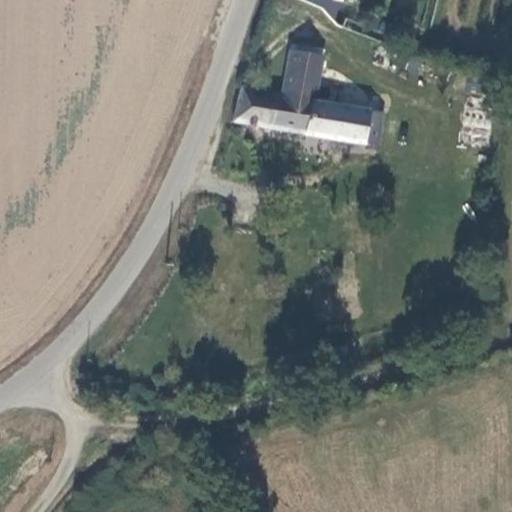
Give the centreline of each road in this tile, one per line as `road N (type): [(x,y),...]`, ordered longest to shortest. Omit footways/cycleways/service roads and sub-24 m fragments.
road 1 (track): [(80,430),(236,415),(511,334)]
road 2 (unclassified): [(245,0),(189,159),(133,263),(45,371)]
road 3 (unclassified): [(45,371),(80,430),(71,469),(39,511)]
